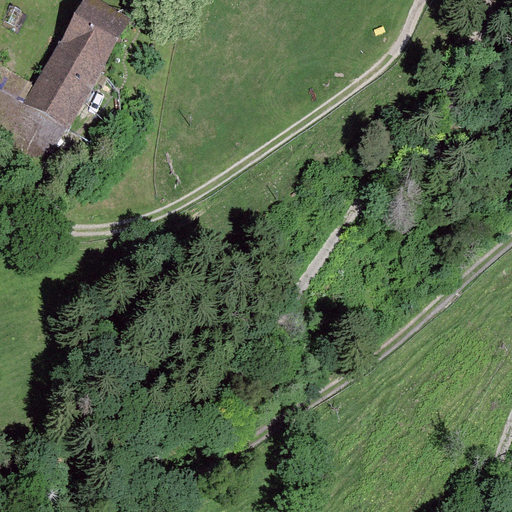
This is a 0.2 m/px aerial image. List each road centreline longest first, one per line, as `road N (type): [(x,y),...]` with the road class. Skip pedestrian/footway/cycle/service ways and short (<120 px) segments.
road 1 (track): [(511,239),(394,348),(251,443),(189,478),(158,477),(152,463),(163,445),(208,413),(463,70),(490,0)]
road 2 (track): [(422,0),(384,63),(229,187),(99,232),(0,171)]
